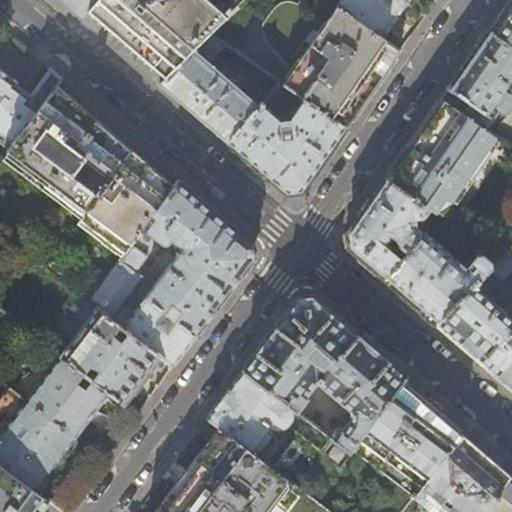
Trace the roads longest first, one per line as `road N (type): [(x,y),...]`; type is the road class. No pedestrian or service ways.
road 1 (tertiary): [(298,248),(14,0)]
road 2 (residential): [(298,248),(97,511)]
road 3 (residential): [(470,0),(298,248)]
road 4 (tertiary): [(511,431),(298,248)]
